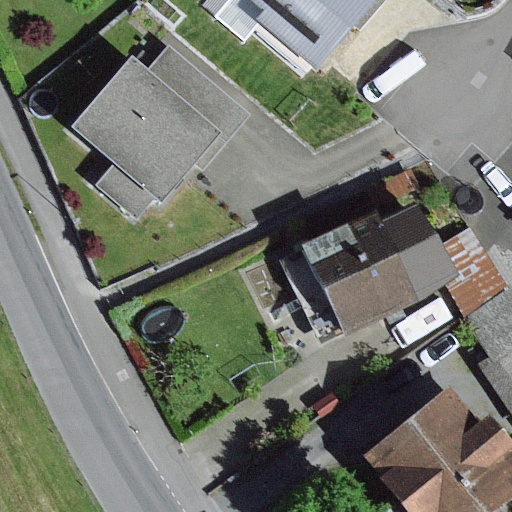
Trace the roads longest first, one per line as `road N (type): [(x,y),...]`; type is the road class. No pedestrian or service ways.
road 1 (tertiary): [(0,227),(93,431),(142,511)]
road 2 (residential): [(511,38),(435,131)]
